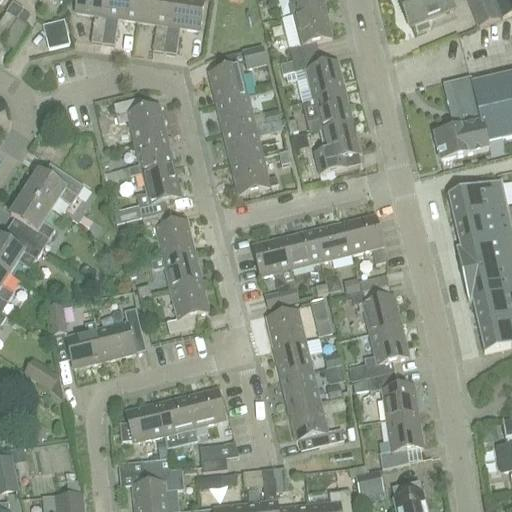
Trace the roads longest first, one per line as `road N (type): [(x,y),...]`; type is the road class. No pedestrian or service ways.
road 1 (residential): [(468,511),(400,181)]
road 2 (residential): [(207,227),(174,77),(119,71),(18,112)]
road 3 (residential): [(103,511),(90,391),(243,355)]
road 4 (residential): [(207,227),(400,181)]
road 5 (residential): [(400,181),(357,0)]
road 6 (residential): [(243,355),(207,227)]
